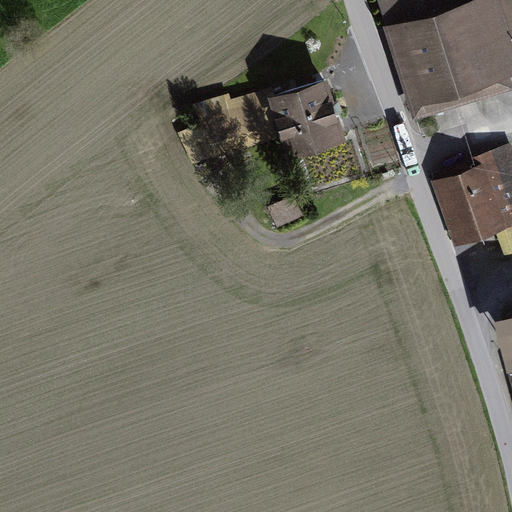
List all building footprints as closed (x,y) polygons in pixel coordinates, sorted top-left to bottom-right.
[(379,0),(388,27),(473,3),(472,0),(379,0)] [(481,0),(473,3),(388,27),(412,111),(511,79),(511,65),(491,0),(481,0)] [(295,83),(201,111),(216,159),(283,138),(291,162),(352,143),(332,79),(297,90),(295,83)] [(511,155),(435,180),(458,250),(511,232),(511,155)] [(300,202),(269,211),(275,229),(306,220),(300,202)] [(511,312),(497,316),(510,368),(511,367),(511,312)]
